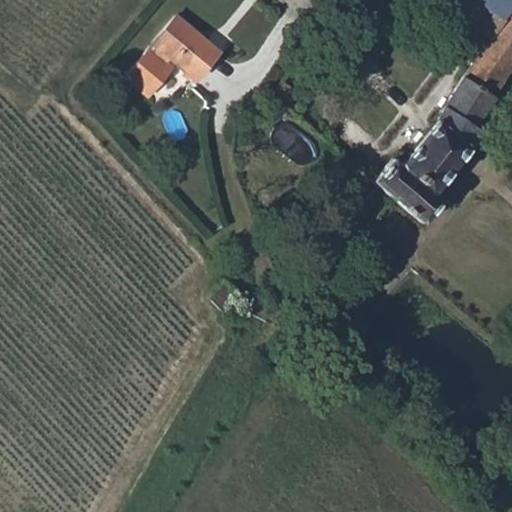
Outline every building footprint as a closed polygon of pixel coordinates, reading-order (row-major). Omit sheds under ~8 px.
[(387,157),(369,179),(396,202),(420,222),(438,200),(429,192),(478,132),(471,126),(511,68),(511,20),(505,16),(501,21),(470,0),(426,0),(487,41),(431,117),(434,119),(395,164),(387,157)] [(511,0),(470,0),(501,21),(505,16),(511,20),(511,0)] [(146,50),(121,78),(144,98),(169,71),(163,64),(166,60),(191,82),(216,53),(174,17),(150,45),(152,47),(148,52),(146,50)] [(271,95),(287,108),(297,94),(280,81),(271,95)] [(240,297),(224,280),(207,296),(223,312),(240,297)]
